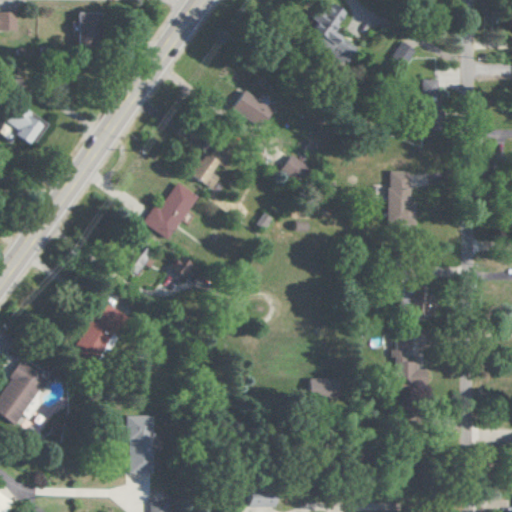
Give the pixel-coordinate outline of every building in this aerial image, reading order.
[(341,12),(326,1),(319,11),(314,8),(307,17),(312,20),(307,28),(312,32),(306,40),(338,64),(351,46),(328,29),(341,12)] [(0,29),(14,30),(14,11),(0,11),(0,29)] [(95,12),(75,12),(74,46),(94,47),(95,12)] [(401,65),(410,50),(396,41),(387,57),(401,65)] [(432,79),(417,79),(417,102),(432,102),(432,79)] [(227,108),(256,127),(267,110),(238,91),(227,108)] [(28,112),(11,103),(0,121),(12,129),(9,134),(24,144),(36,124),(25,117),(28,112)] [(184,173),(206,189),(214,177),(206,171),(213,161),(199,152),(184,173)] [(292,181),(304,167),(288,153),(276,168),(292,181)] [(407,171),(383,171),(383,224),(407,224),(407,171)] [(156,208),(149,204),(138,223),(166,238),(190,193),(170,182),(156,208)] [(268,218),(260,212),(252,223),(260,229),(268,218)] [(145,267),(152,257),(129,242),(113,266),(128,276),(137,262),(145,267)] [(117,312),(97,300),(70,350),(90,361),(117,312)] [(0,387),(0,416),(12,424),(44,377),(19,360),(0,387)] [(305,396),(332,397),(333,379),(305,378),(305,396)] [(148,415),(123,415),(124,469),(149,469),(148,415)] [(271,507),(271,493),(244,492),(244,506),(271,507)]
